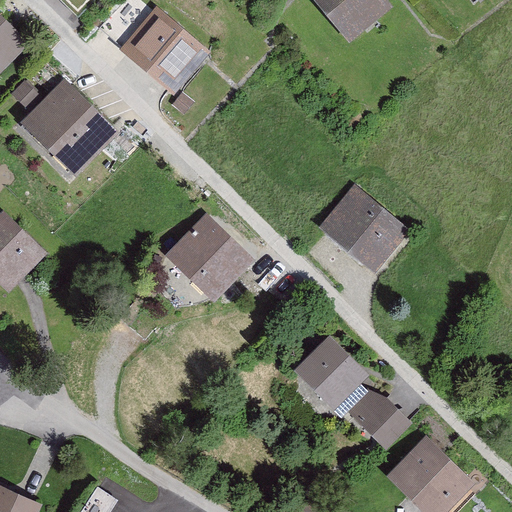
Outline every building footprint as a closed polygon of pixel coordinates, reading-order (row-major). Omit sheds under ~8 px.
[(396,8),(389,0),(317,0),(354,43),(396,8)] [(212,52),(158,10),(124,55),(178,97),(212,52)] [(0,79),(31,45),(0,17),(0,79)] [(122,132),(66,81),(25,126),(81,177),(122,132)] [(410,229),(359,187),(325,229),(377,270),(410,229)] [(52,255),(7,213),(0,220),(0,282),(14,296),(52,255)] [(256,263),(207,220),(172,260),(220,303),(256,263)] [(371,375),(333,340),(299,376),(337,412),(371,375)] [(413,424),(379,392),(354,418),(388,450),(413,424)] [(455,511),(477,487),(426,442),(391,481),(426,511),(455,511)] [(0,511),(36,511),(40,505),(0,486),(0,511)] [(100,489),(91,509),(97,511),(112,511),(119,499),(100,489)]
